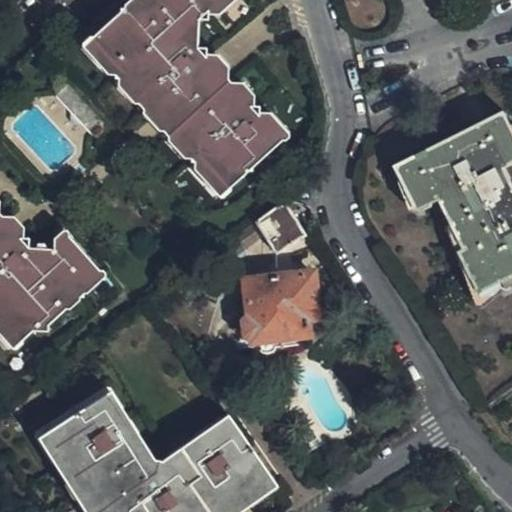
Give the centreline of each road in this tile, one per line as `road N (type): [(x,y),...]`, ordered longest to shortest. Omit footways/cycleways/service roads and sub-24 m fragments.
road 1 (residential): [(317,0),(342,108),(334,208),(453,422)]
road 2 (residential): [(325,511),(453,422)]
